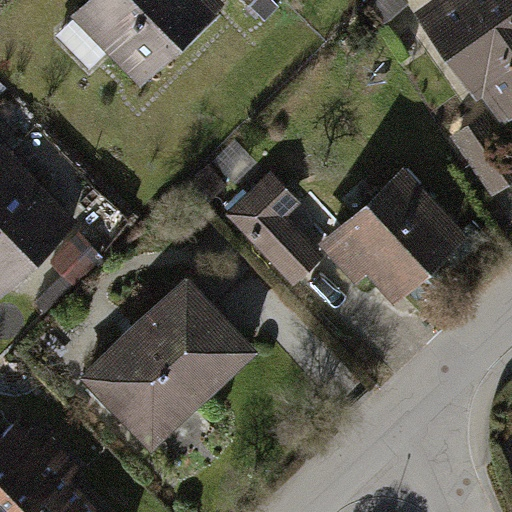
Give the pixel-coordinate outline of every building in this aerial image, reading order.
[(215,0),(87,0),(70,17),(138,88),(222,7),(215,0)] [(511,0),(418,0),(406,6),(466,117),(511,91),(511,0)] [(511,163),(474,120),(454,137),(497,186),(511,173),(511,163)] [(0,151),(0,305),(77,231),(0,151)] [(292,198),(254,163),(206,214),(283,285),(309,257),(271,221),(292,198)] [(405,169),(323,246),(380,307),(462,231),(405,169)] [(184,280),(79,375),(150,453),(255,357),(184,280)] [(0,511),(54,511),(71,496),(11,435),(0,446),(0,511)] [(85,511),(71,496),(54,511),(85,511)]
